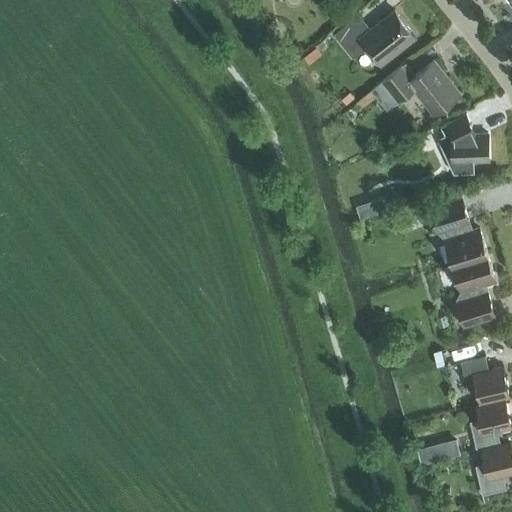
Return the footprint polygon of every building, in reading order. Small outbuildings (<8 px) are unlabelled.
[(415,35),(395,10),(371,29),(359,13),(334,33),(353,57),(370,44),(382,60),(380,61),(381,62),(415,35)] [(305,48),(314,56),(324,45),(314,37),(305,48)] [(434,113),(460,92),(434,59),(416,74),(406,61),(383,79),(399,100),(414,88),(434,113)] [(350,91),(342,98),(346,103),(355,97),(350,91)] [(445,133),(438,136),(454,172),(475,171),(474,159),(489,158),(488,132),(476,133),(472,125),(466,113),(441,125),(445,133)] [(453,263),(488,252),(480,227),(470,230),(467,221),(469,220),(462,196),(431,205),(438,230),(443,228),(446,238),(445,238),(453,263)] [(495,277),(488,252),(453,263),(461,288),(462,288),(465,297),(457,300),(464,324),(495,315),(488,290),(485,291),(482,281),(495,277)] [(481,402),(506,396),(510,395),(503,365),(489,368),(486,354),(461,360),(468,389),(477,387),(481,402)] [(501,443),(498,429),(511,425),(511,423),(506,396),(481,402),(476,403),(479,417),(470,420),(477,449),(482,448),(481,448),(501,443)] [(469,449),(467,440),(446,445),(449,455),(469,449)] [(511,444),(511,440),(501,443),(481,448),(482,448),(485,462),(475,464),(482,494),(507,488),(503,474),(511,471),(511,444)]
